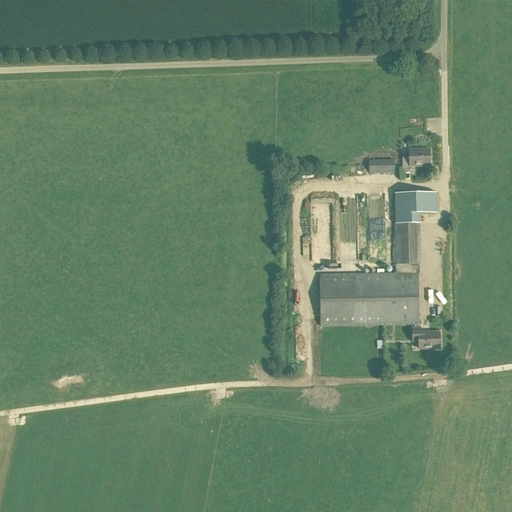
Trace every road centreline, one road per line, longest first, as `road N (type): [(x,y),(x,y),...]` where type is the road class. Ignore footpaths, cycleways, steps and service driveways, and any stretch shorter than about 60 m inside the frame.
road 1 (unclassified): [(0,65),(429,54),(448,27),(447,0)]
road 2 (unknown): [(441,47),(452,272)]
